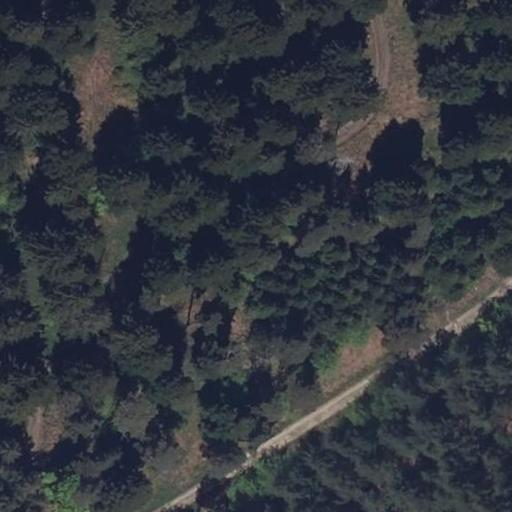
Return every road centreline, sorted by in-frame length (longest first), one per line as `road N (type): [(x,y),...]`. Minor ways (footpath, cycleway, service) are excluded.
road 1 (track): [(365,0),(364,95),(201,193),(57,338),(46,466),(55,511)]
road 2 (track): [(511,219),(167,511)]
